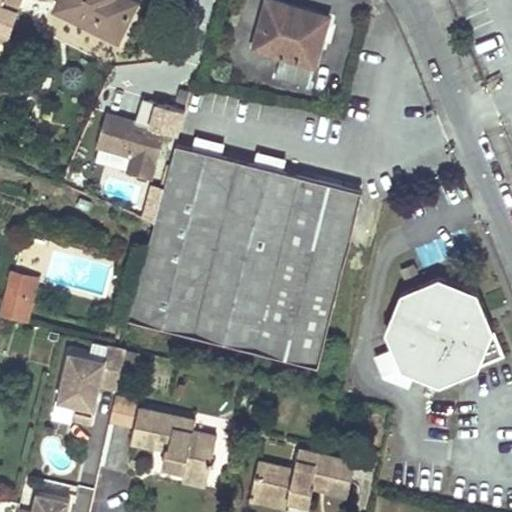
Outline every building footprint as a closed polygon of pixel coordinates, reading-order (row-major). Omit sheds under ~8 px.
[(0,0),(0,28),(12,33),(22,0),(0,0)] [(59,0),(56,5),(118,37),(136,0),(59,0)] [(289,3),(278,0),(267,0),(255,45),(284,54),(278,74),(310,83),(322,43),(311,40),(319,13),(289,4),(289,3)] [(330,16),(319,13),(311,40),(322,43),(330,16)] [(0,28),(0,39),(8,42),(12,33),(0,28)] [(162,56),(167,41),(150,35),(145,49),(162,56)] [(165,129),(171,105),(152,100),(146,124),(165,129)] [(154,175),(166,129),(165,129),(146,124),(144,123),(143,126),(138,125),(139,122),(108,114),(96,159),(154,175)] [(200,135),(196,148),(224,155),(227,142),(200,135)] [(135,314),(319,361),(363,190),(286,170),(258,163),(224,155),(196,148),(178,143),(135,314)] [(261,150),(258,163),(286,170),(289,157),(261,150)] [(21,281),(17,295),(32,298),(38,274),(15,268),(12,278),(21,281)] [(441,277),(402,292),(387,332),(405,368),(440,383),(504,353),(478,292),(441,277)] [(8,292),(17,295),(21,281),(12,278),(8,292)] [(120,384),(129,344),(112,340),(108,355),(73,347),(62,395),(79,399),(76,413),(95,418),(104,380),(120,384)] [(112,421),(136,426),(142,405),(142,402),(117,396),(112,421)] [(254,400),(251,412),(260,414),(263,402),(254,400)] [(188,468),(210,473),(218,435),(194,429),(198,418),(142,405),(136,426),(133,438),(156,443),(158,435),(170,438),(168,446),(164,462),(188,468)] [(158,435),(156,443),(168,446),(170,438),(158,435)] [(326,486),(349,491),(356,458),(301,446),(295,467),(260,459),(254,487),(289,496),(311,501),(315,483),(317,474),(328,476),(326,486)] [(210,473),(188,468),(187,477),(209,482),(210,473)] [(328,476),(317,474),(315,483),(326,486),(328,476)] [(289,496),(254,487),(252,497),(288,506),(289,496)] [(68,511),(72,496),(40,488),(34,509),(20,505),(18,511),(68,511)]
